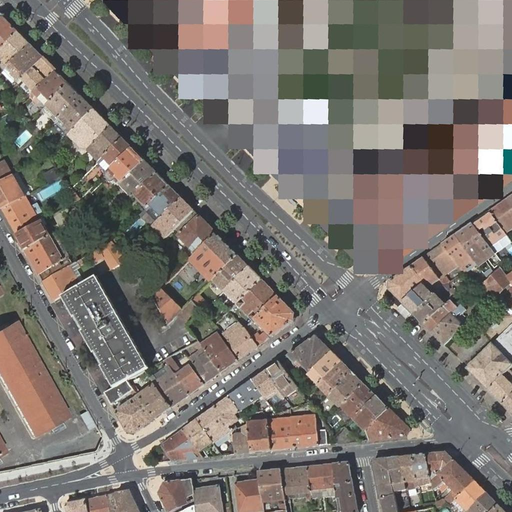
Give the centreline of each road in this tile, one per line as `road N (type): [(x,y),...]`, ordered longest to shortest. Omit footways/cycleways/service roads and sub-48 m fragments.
road 1 (primary): [(27,0),(332,311)]
road 2 (primary): [(358,292),(163,105),(68,0)]
road 3 (tertiary): [(332,311),(123,454)]
road 4 (residential): [(123,454),(0,233)]
road 5 (tertiary): [(135,474),(360,450)]
road 6 (residential): [(511,180),(358,292)]
road 7 (unclassified): [(387,367),(499,438)]
road 8 (unclassified): [(440,378),(374,328),(332,311)]
